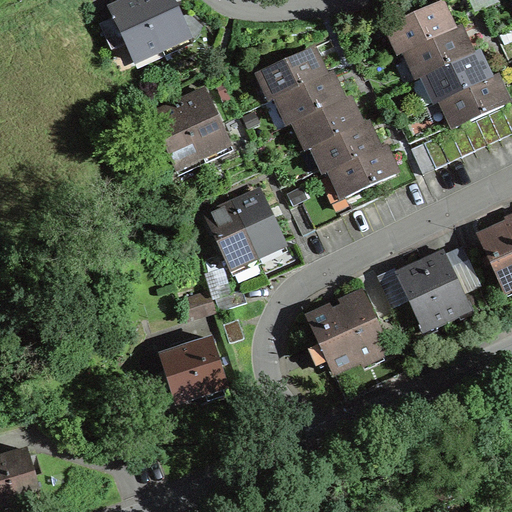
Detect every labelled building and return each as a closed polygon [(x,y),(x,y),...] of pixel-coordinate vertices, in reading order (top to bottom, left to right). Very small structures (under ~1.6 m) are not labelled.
[(127,45),(135,62),(162,49),(138,0),(134,0),(111,11),(114,18),(127,45)] [(172,0),(138,0),(162,49),(190,37),(172,0)] [(389,28),(402,55),(407,52),(453,31),(439,3),(389,28)] [(127,45),(114,18),(99,24),(112,52),(127,45)] [(407,52),(420,79),(426,77),(470,56),(458,29),(453,31),(407,52)] [(260,73),(274,101),(279,98),(323,77),(310,49),(260,73)] [(426,77),(439,104),(443,101),(489,80),(476,53),(470,56),(426,77)] [(279,98),(292,124),(297,122),(342,101),(329,74),(323,77),(279,98)] [(443,101),(457,130),(507,106),(494,78),(489,80),(443,101)] [(179,105),(203,155),(230,143),(206,92),(179,105)] [(297,122),(310,149),(315,147),(359,126),(346,99),(342,101),(297,122)] [(411,150),(423,176),(511,134),(511,104),(507,106),(457,130),(437,139),(437,138),(411,150)] [(151,118),(175,168),(203,155),(179,105),(151,118)] [(315,147),(328,174),(333,172),(377,151),(365,124),(359,126),(315,147)] [(333,172),(346,199),(396,175),(383,148),(377,151),(333,172)] [(330,191),(304,204),(316,229),(342,217),(330,191)] [(261,193),(234,206),(257,256),(284,243),(261,193)] [(316,229),(304,204),(291,210),(303,236),(316,229)] [(206,218),(229,269),(257,256),(234,206),(206,218)] [(511,223),(480,238),(502,285),(511,280),(511,223)] [(465,251),(446,260),(463,294),(481,285),(465,251)] [(411,301),(425,331),(470,310),(463,294),(446,260),(444,254),(399,275),(411,301)] [(411,301),(399,275),(396,268),(378,277),(393,310),(411,301)] [(207,286),(178,296),(185,315),(214,305),(207,286)] [(243,289),(215,298),(220,312),(247,303),(243,289)] [(308,319),(334,374),(389,348),(363,293),(341,304),(342,307),(333,311),(332,308),(308,319)] [(238,320),(224,325),(230,343),(244,338),(238,320)] [(210,333),(158,350),(173,398),(226,381),(210,333)] [(0,460),(0,510),(43,498),(28,452),(0,460)] [(418,477),(428,505),(452,496),(442,468),(418,477)]
